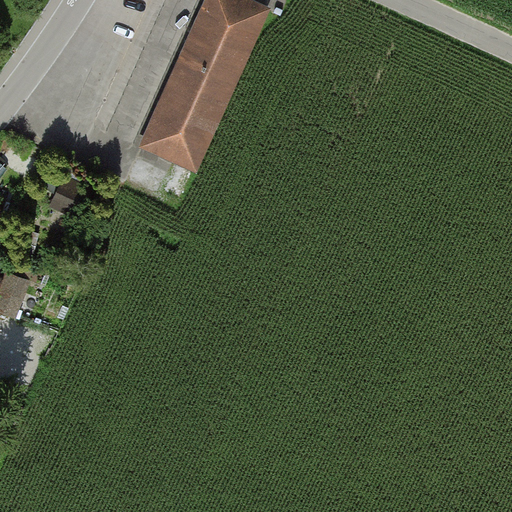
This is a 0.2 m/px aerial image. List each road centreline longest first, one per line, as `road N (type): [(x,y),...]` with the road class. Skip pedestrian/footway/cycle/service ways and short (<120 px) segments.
road 1 (residential): [(0,109),(77,0)]
road 2 (unclassified): [(400,0),(511,50)]
